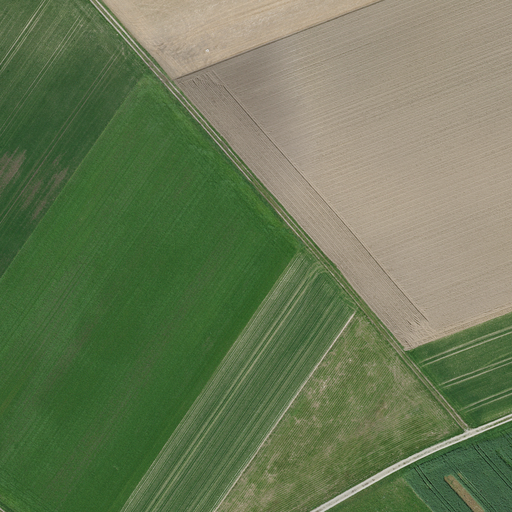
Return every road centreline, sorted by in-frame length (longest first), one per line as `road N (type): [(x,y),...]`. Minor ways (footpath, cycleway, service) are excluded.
road 1 (track): [(94,0),(511,488)]
road 2 (track): [(511,499),(430,453),(329,511)]
